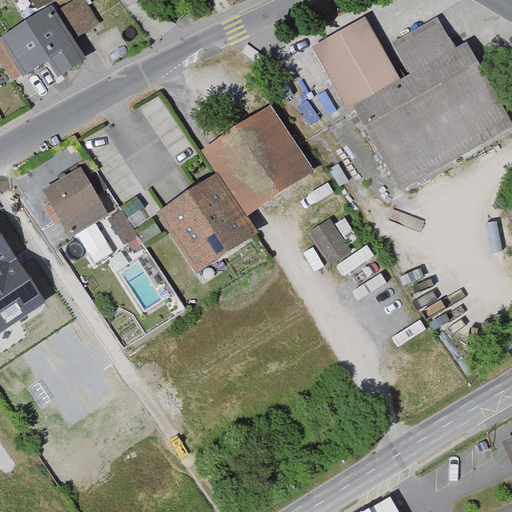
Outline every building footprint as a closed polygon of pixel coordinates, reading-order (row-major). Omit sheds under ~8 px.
[(56,0),(62,9),(0,46),(0,58),(15,82),(54,58),(67,78),(100,58),(87,37),(120,17),(109,0),(56,0)] [(460,51),(441,16),(394,41),(413,75),(354,107),(399,190),(511,128),(511,115),(473,43),(460,51)] [(399,76),(367,17),(313,45),(345,105),(399,76)] [(316,175),(270,105),(200,150),(216,175),(162,209),(156,214),(195,274),(259,233),(245,221),(316,175)] [(81,171),(43,195),(72,240),(106,219),(127,252),(139,245),(118,211),(109,216),(81,171)] [(336,221),(312,230),(324,265),(348,257),(336,221)] [(0,233),(0,268),(16,258),(0,233)] [(16,258),(0,268),(0,332),(46,301),(16,258)] [(511,435),(497,442),(511,478),(511,435)] [(398,511),(392,499),(367,511),(398,511)]
